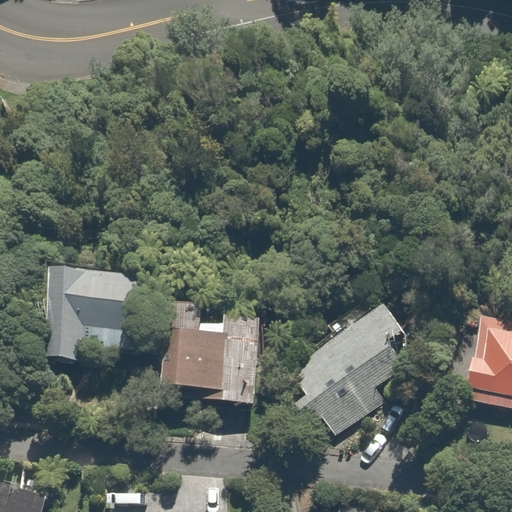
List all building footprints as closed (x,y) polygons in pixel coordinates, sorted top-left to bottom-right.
[(51,271),(41,362),(87,366),(89,349),(140,354),(148,281),(51,271)] [(405,332),(385,304),(293,370),(310,394),(292,407),(305,426),(318,418),(335,442),(382,408),(370,393),(407,367),(390,342),(405,332)] [(257,319),(181,315),(177,391),(218,393),(217,404),(253,406),(257,319)] [(511,322),(481,316),(465,404),(511,412),(511,322)] [(43,511),(48,496),(0,483),(0,511),(43,511)] [(224,511),(225,494),(107,495),(107,511),(224,511)] [(377,511),(338,499),(333,511),(377,511)]
